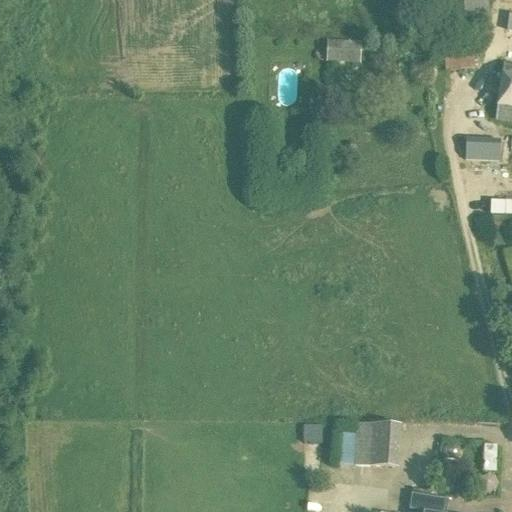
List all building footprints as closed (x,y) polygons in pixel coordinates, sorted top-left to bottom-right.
[(426,0),(427,39),(488,38),(487,0),(426,0)] [(444,72),(473,70),(472,45),(443,47),(444,72)] [(331,46),(330,63),(363,64),(363,47),(331,46)] [(511,67),(504,66),(496,120),(511,122),(511,67)] [(286,112),(306,112),(305,74),(285,75),(286,112)] [(488,141),(487,163),(499,164),(500,141),(488,141)] [(394,470),(397,429),(373,428),(373,426),(355,425),(353,468),(370,469),(394,470)] [(457,448),(448,446),(442,449),(441,455),(445,460),(455,461),(460,458),(461,452),(457,448)] [(496,460),(497,447),(484,446),(483,460),(496,460)] [(427,511),(429,498),(411,496),(409,511),(417,511),(427,511)]
